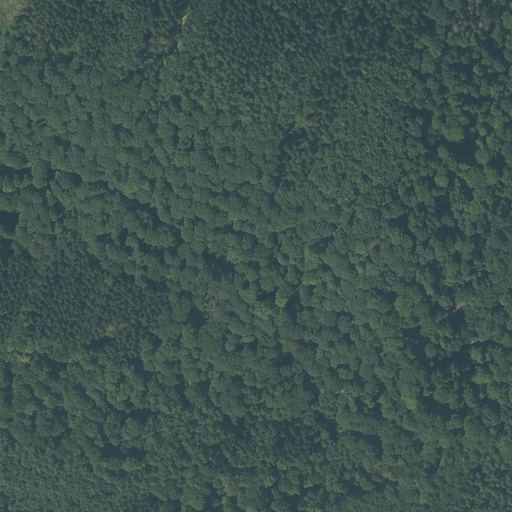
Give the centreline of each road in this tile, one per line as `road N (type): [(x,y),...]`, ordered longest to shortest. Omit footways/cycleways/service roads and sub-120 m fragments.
road 1 (track): [(0,160),(99,175),(239,264),(417,342)]
road 2 (track): [(417,342),(376,382),(228,403),(137,383),(81,349)]
road 3 (unknown): [(442,421),(387,478),(285,511)]
